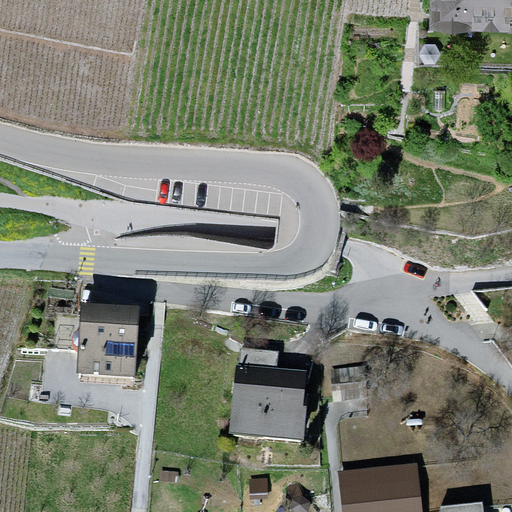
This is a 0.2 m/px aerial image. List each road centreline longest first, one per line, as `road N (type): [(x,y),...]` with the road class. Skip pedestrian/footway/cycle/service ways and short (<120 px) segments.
road 1 (residential): [(89,258),(292,266),(308,261),(327,231),(319,195),(302,182),(93,161),(0,142)]
road 2 (residential): [(436,324),(354,250),(333,241),(92,217)]
road 3 (residential): [(89,258),(103,282),(436,324)]
